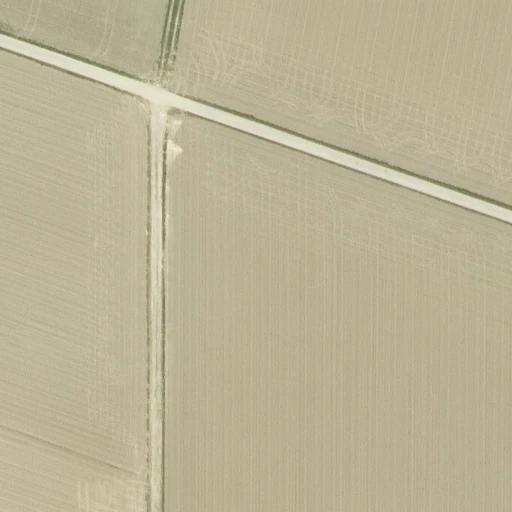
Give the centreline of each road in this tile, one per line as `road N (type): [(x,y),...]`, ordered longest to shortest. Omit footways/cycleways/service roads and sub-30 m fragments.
road 1 (track): [(0,42),(511,218)]
road 2 (track): [(162,511),(154,386),(157,96),(185,0)]
